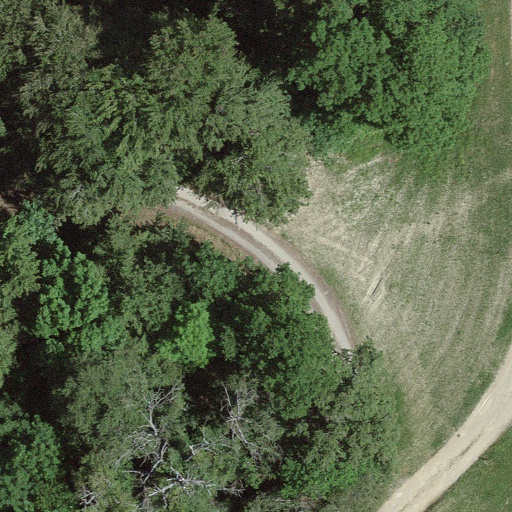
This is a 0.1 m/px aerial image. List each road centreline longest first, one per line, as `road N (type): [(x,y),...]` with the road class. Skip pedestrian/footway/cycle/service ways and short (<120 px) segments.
road 1 (track): [(0,157),(123,170),(212,211),(276,263),(326,325),(351,396),(342,511)]
road 2 (track): [(395,511),(475,432),(511,377)]
